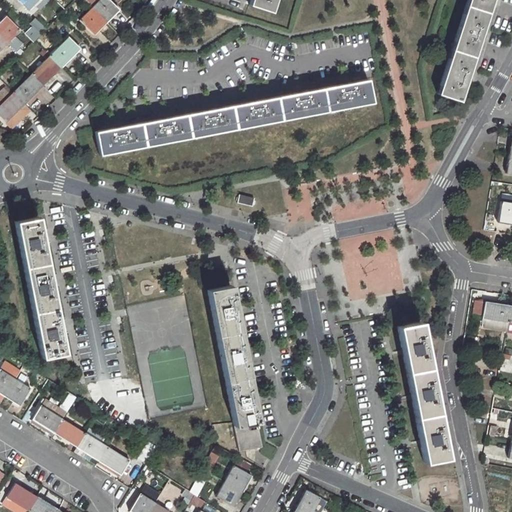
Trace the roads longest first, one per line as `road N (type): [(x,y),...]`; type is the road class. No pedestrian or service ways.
road 1 (residential): [(126,63),(143,78),(202,78),(241,56),(288,64),(372,49)]
road 2 (residential): [(461,264),(449,369),(476,511)]
road 3 (residential): [(77,187),(297,248)]
road 4 (unclassified): [(302,435),(326,388),(297,248)]
road 5 (residential): [(101,379),(71,214),(77,187)]
road 6 (unknown): [(393,501),(362,325)]
road 7 (residential): [(302,435),(284,415),(253,270)]
road 8 (residential): [(108,511),(91,484),(0,423)]
road 9 (residential): [(126,63),(27,159)]
road 10 (residential): [(414,511),(293,454)]
road 11 (unclassified): [(419,216),(485,102)]
road 12 (residential): [(297,248),(325,232),(419,216)]
